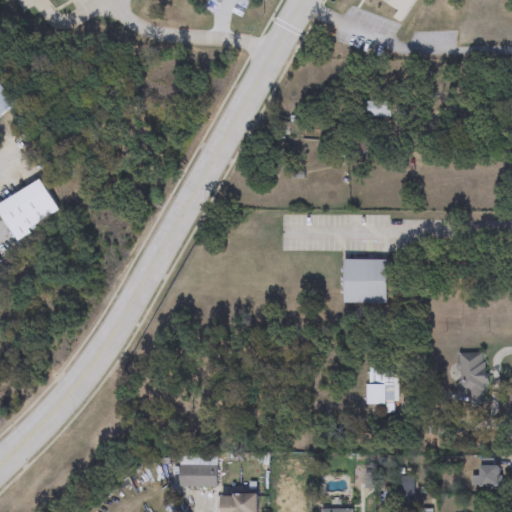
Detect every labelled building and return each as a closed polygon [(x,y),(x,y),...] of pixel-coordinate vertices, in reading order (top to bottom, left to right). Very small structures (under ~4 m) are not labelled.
[(0,84),(16,102),(0,117),(0,84)] [(390,117),(359,117),(359,102),(390,102),(390,117)] [(0,213),(0,202),(41,181),(59,215),(13,239),(0,213)] [(386,305),(344,305),(344,260),(386,260),(386,305)] [(458,406),(458,354),(485,354),(486,406),(458,406)] [(397,405),(366,405),(366,365),(397,365),(397,405)] [(217,466),(217,487),(180,487),(180,466),(217,466)] [(499,490),(480,490),(480,466),(499,466),(499,490)] [(257,511),(221,511),(221,495),(257,495),(257,511)]
